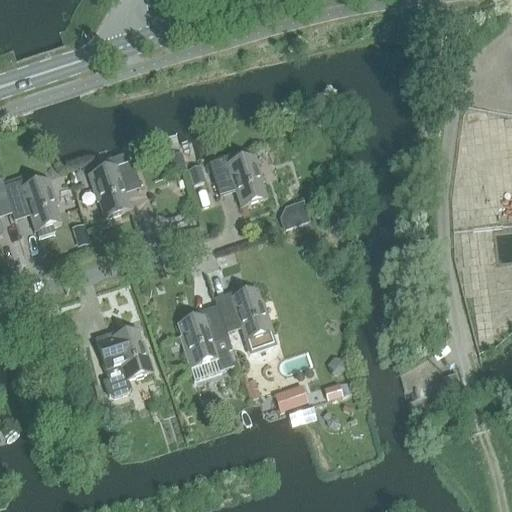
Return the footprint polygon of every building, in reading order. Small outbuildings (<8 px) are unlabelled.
[(130,214),(125,197),(141,192),(129,158),(104,167),(106,172),(87,179),(97,206),(98,206),(104,222),(130,214)] [(263,186),(254,159),(235,165),(233,159),(208,168),(219,202),(235,196),(240,213),(267,204),(261,187),(263,186)] [(199,171),(188,174),(193,190),(204,186),(199,171)] [(28,183),(4,191),(12,217),(11,217),(14,225),(29,220),(35,236),(37,236),(39,241),(54,236),(52,231),(61,227),(56,211),(58,210),(48,182),(30,189),(28,183)] [(12,217),(4,191),(1,183),(0,183),(0,239),(2,239),(0,232),(0,221),(11,217),(12,217)] [(300,206),(290,210),(297,230),(307,227),(300,206)] [(256,293),(215,307),(216,311),(217,310),(226,338),(227,338),(241,333),(246,349),(252,354),(259,355),(266,353),(271,347),(272,340),(271,337),(273,336),(262,304),(261,305),(256,293)] [(217,314),(177,328),(181,340),(179,341),(190,373),(194,384),(233,371),(227,356),(231,354),(228,345),(229,345),(227,338),(226,338),(217,310),(216,311),(217,314)] [(95,347),(108,384),(103,385),(108,400),(114,403),(127,398),(131,393),(128,385),(154,377),(143,345),(141,345),(137,333),(95,347)] [(455,378),(442,381),(443,384),(446,394),(458,390),(455,380),(455,378)] [(255,384),(245,387),(250,402),(259,399),(255,384)] [(341,400),(338,390),(338,389),(323,393),(327,405),(341,400)] [(301,390),(274,399),(280,416),(306,406),(301,390)] [(286,416),(291,431),(315,423),(310,407),(286,416)]
